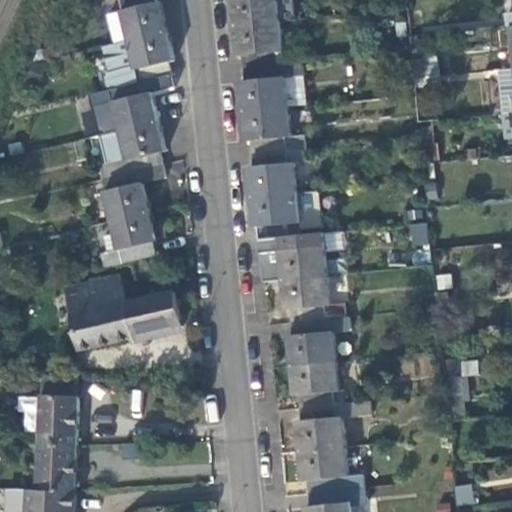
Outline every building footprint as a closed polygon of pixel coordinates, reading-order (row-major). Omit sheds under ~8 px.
[(123,0),(126,9),(134,41),(170,32),(165,11),(163,3),(160,4),(158,0),(123,0)] [(233,0),(236,25),(281,20),(295,19),(293,0),(233,0)] [(504,18),(505,27),(508,27),(511,26),(511,0),(503,0),(505,18),(504,18)] [(111,13),(118,45),(134,41),(126,9),(111,13)] [(284,49),(281,20),(236,25),(237,38),(239,54),(243,53),(244,68),(279,64),(277,49),(284,49)] [(104,48),(115,90),(176,75),(173,65),(177,64),(174,50),(170,32),(134,41),(118,45),(104,48)] [(436,58),(410,60),(412,80),(438,77),(436,58)] [(306,104),(302,62),(279,64),(244,68),(245,78),(241,78),(243,90),(245,111),(289,106),(306,104)] [(511,97),(511,70),(508,71),(499,72),(503,113),(509,112),(508,98),(511,97)] [(179,88),(176,75),(115,90),(118,101),(126,132),(162,124),(158,106),(155,95),(179,88)] [(100,105),(108,137),(126,132),(118,101),(100,105)] [(292,134),(289,106),(245,111),(247,128),(248,139),(251,139),(252,154),(306,149),(304,133),(292,134)] [(101,164),(105,181),(109,181),(151,170),(168,166),(165,156),(170,154),(166,140),(162,124),(126,132),(108,137),(103,138),(109,162),(101,164)] [(418,135),(418,138),(421,163),(439,162),(437,141),(433,141),(432,133),(418,135)] [(307,163),(306,149),(252,154),(253,164),(250,164),(251,178),(253,195),(297,191),(294,164),(307,163)] [(109,181),(119,222),(154,214),(150,197),(147,185),(171,178),(168,166),(151,170),(109,181)] [(300,220),(297,191),(253,195),(254,210),(256,224),(259,224),(261,238),(295,235),(293,221),(300,220)] [(108,253),(111,266),(161,254),(158,245),(161,244),(157,226),(154,214),(119,222),(125,249),(108,253)] [(425,221),(408,224),(412,246),(429,243),(425,221)] [(261,238),(262,250),(282,248),(283,261),(285,279),(327,275),(322,233),(295,235),(261,238)] [(283,261),(282,248),(262,250),(266,281),(285,279),(283,261)] [(330,303),(327,275),(285,279),(286,293),(287,307),(291,307),(293,321),(346,316),(344,301),(330,303)] [(128,302),(122,276),(66,290),(81,351),(106,346),(137,338),(128,302)] [(177,291),(128,302),(137,338),(185,327),(177,291)] [(351,327),(350,315),(346,316),(293,321),(294,333),(290,333),(292,345),(294,365),(336,361),(333,329),(351,327)] [(478,359),(461,360),(462,375),(479,374),(478,359)] [(339,390),(336,361),(294,365),(295,379),(297,394),(300,394),(301,407),(345,403),(344,389),(339,390)] [(454,379),(457,399),(469,398),(467,377),(454,379)] [(33,392),(33,388),(32,386),(30,384),(27,382),(23,380),(17,383),(16,385),(14,389),(15,392),(16,395),(19,398),(23,399),(27,399),(29,398),(31,395),(33,392)] [(44,396),(41,489),(77,491),(78,465),(79,427),(81,398),(44,396)] [(371,411),(370,401),(345,403),(301,407),(302,419),(299,419),(300,430),(303,451),(345,446),(342,414),(371,411)] [(25,432),(29,419),(12,413),(8,425),(25,432)] [(348,474),(345,446),(303,451),(304,466),(305,478),(309,478),(310,493),(361,487),(359,473),(348,474)] [(455,487),(457,506),(473,504),(470,484),(455,487)] [(76,511),(77,491),(41,489),(0,486),(0,511),(76,511)] [(366,504),(364,487),(361,487),(310,493),(311,504),(308,505),(309,511),(350,511),(350,505),(366,504)]
